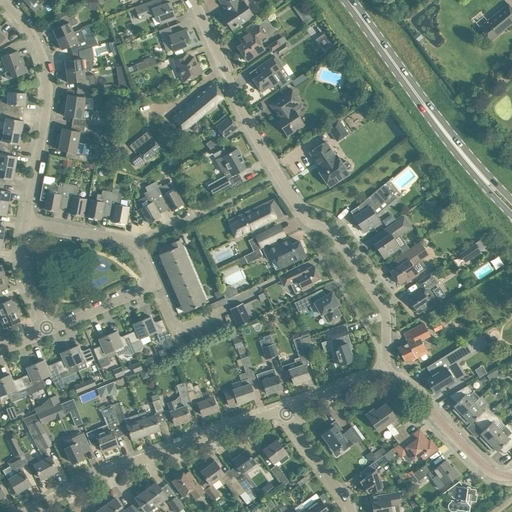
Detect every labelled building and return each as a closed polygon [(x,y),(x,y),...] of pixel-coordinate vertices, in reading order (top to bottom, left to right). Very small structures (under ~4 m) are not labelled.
[(170,2),(159,6),(156,0),(155,0),(135,8),(139,20),(154,14),(154,16),(157,15),(160,23),(176,18),(170,2)] [(243,1),(240,3),(238,0),(219,0),(227,12),(222,15),(225,19),(224,21),(227,26),(229,25),(232,29),(253,15),(246,5),(243,1)] [(95,2),(90,1),(84,4),(86,7),(89,9),(92,10),(96,9),(98,8),(95,2)] [(511,8),(508,4),(479,27),(490,41),(511,22),(511,8)] [(74,32),(71,26),(77,23),(72,10),(69,12),(58,19),(60,26),(53,29),(55,36),(52,37),(54,41),(74,32)] [(307,14),(301,18),(304,22),(305,24),(311,20),(312,19),(308,14),(307,14)] [(238,37),(242,43),(237,46),(247,61),(263,51),(257,44),(259,42),(260,43),(258,39),(261,37),(261,39),(267,35),(269,33),(273,30),(268,22),(266,19),(259,24),(259,23),(238,37)] [(185,39),(189,38),(186,29),(172,34),(170,27),(181,23),(181,22),(159,30),(167,51),(172,49),(173,51),(187,46),(185,39)] [(74,32),(54,41),(56,45),(59,43),(62,50),(69,46),(72,52),(85,49),(89,48),(93,46),(98,45),(94,36),(93,36),(85,39),(81,30),(81,29),(74,32)] [(417,32),(413,36),(418,42),(422,38),(417,32)] [(274,49),(280,45),(277,40),(271,44),(271,45),(274,49),(271,51),(272,51),(274,49)] [(119,54),(114,41),(108,44),(113,56),(119,54)] [(275,50),(277,49),(280,54),(289,47),(285,42),(280,45),(274,49),(275,50)] [(330,45),(326,48),(328,52),(330,54),(334,51),(336,50),(331,44),(330,45)] [(90,58),(86,59),(85,49),(72,52),(73,60),(65,61),(66,68),(62,68),(63,72),(84,70),(93,68),(90,58)] [(18,51),(9,54),(1,57),(7,71),(5,72),(5,74),(6,78),(8,79),(28,72),(25,63),(23,64),(18,51)] [(193,76),(202,73),(198,63),(196,63),(194,57),(189,58),(186,52),(173,57),(175,64),(177,63),(184,81),(193,78),(193,76)] [(144,59),(144,61),(147,68),(157,64),(154,56),(144,59)] [(280,87),(281,88),(292,80),(291,79),(287,82),(278,70),(282,67),(274,56),(258,67),(262,73),(253,79),(257,85),(256,86),(259,91),(261,91),(261,92),(268,87),(269,89),(278,83),(280,87)] [(338,59),(331,58),(324,63),(327,68),(340,72),(344,69),(338,59)] [(144,61),(135,64),(137,70),(146,67),(144,61)] [(123,65),(116,66),(119,88),(131,88),(123,65)] [(137,71),(135,65),(128,68),(130,73),(137,71)] [(77,88),(90,89),(90,85),(96,84),(94,75),(85,76),(84,70),(63,72),(63,76),(67,76),(68,83),(76,82),(77,88)] [(192,100),(204,115),(224,98),(213,82),(192,100)] [(89,97),(90,89),(77,88),(76,96),(68,94),(67,101),(63,101),(62,105),(84,108),(93,109),(92,109),(94,98),(89,97)] [(295,112),(301,108),(302,104),(301,102),(292,89),(278,99),(270,104),(280,119),(277,121),(288,136),(304,125),(295,112)] [(145,94),(139,90),(136,96),(142,100),(145,94)] [(0,110),(13,111),(13,105),(25,105),(25,104),(27,104),(28,97),(26,97),(26,93),(8,92),(8,99),(1,99),(0,103),(0,102),(0,110)] [(184,131),(204,115),(192,100),(185,106),(186,107),(183,110),(182,109),(172,117),(184,131)] [(93,109),(84,108),(62,105),(62,109),(65,110),(64,116),(73,118),(72,123),(85,126),(89,127),(90,120),(91,120),(92,114),(93,114),(94,111),(92,110),(93,109)] [(369,122),(360,108),(343,119),(352,132),(369,122)] [(12,118),(13,111),(0,110),(0,121),(5,122),(4,129),(21,132),(23,121),(12,118)] [(229,116),(216,126),(225,138),(238,127),(229,116)] [(338,119),(327,127),(337,141),(348,134),(338,119)] [(83,133),(85,126),(72,123),(71,130),(62,128),(61,135),(57,134),(57,138),(78,142),(80,132),(83,133)] [(21,132),(4,129),(0,128),(0,146),(7,148),(8,142),(19,144),(21,132)] [(112,131),(102,129),(101,136),(111,137),(112,131)] [(78,142),(57,138),(56,142),(59,143),(58,150),(67,151),(66,157),(87,161),(88,155),(85,154),(86,144),(78,142)] [(133,145),(145,161),(161,148),(153,138),(143,145),(139,141),(133,145)] [(309,152),(319,166),(316,168),(329,187),(349,174),(347,170),(350,168),(351,165),(348,162),(346,161),(342,164),(336,154),(335,155),(326,141),(309,152)] [(214,157),(225,151),(222,144),(211,151),(214,157)] [(6,154),(7,148),(0,146),(0,165),(15,168),(17,156),(6,154)] [(233,176),(248,167),(237,148),(216,160),(223,173),(228,170),(232,176),(233,176)] [(13,180),(15,168),(0,165),(0,182),(1,178),(13,180)] [(214,195),(234,184),(234,183),(231,185),(225,175),(208,185),(214,195)] [(170,208),(171,211),(184,204),(175,189),(174,189),(172,185),(164,190),(161,184),(158,185),(156,181),(150,184),(165,211),(170,208)] [(64,209),(69,184),(59,182),(59,185),(57,185),(57,184),(56,183),(55,182),(54,182),(52,182),(51,183),(51,184),(43,183),(40,196),(40,200),(46,201),(44,209),(58,211),(59,208),(64,209)] [(70,210),(69,214),(83,216),(86,199),(76,197),(78,185),(69,184),(64,209),(70,210)] [(145,196),(137,200),(142,207),(140,208),(149,224),(158,218),(157,215),(160,214),(165,211),(150,184),(145,187),(147,191),(144,193),(145,196)] [(364,232),(380,221),(372,210),(385,199),(390,205),(397,199),(387,186),(384,184),(357,207),(361,212),(354,217),(364,232)] [(112,192),(107,217),(113,218),(112,221),(126,224),(129,207),(119,205),(121,193),(118,193),(119,189),(113,188),(112,192)] [(0,201),(8,203),(11,191),(0,189),(0,201)] [(101,219),(101,216),(107,217),(112,192),(102,190),(101,195),(97,194),(96,200),(90,199),(87,217),(101,219)] [(431,195),(425,200),(426,202),(433,204),(436,202),(431,195)] [(236,239),(283,216),(275,198),(228,222),(236,239)] [(0,201),(0,213),(6,215),(8,203),(0,201)] [(374,244),(384,258),(389,255),(389,256),(394,253),(393,252),(400,248),(392,236),(409,224),(404,216),(377,234),(377,235),(379,234),(382,239),(374,244)] [(387,217),(382,220),(386,226),(390,222),(387,217)] [(270,229),(255,236),(260,247),(275,240),(270,229)] [(181,304),(184,312),(209,301),(208,300),(206,301),(182,245),(186,243),(183,236),(183,238),(157,249),(160,255),(161,255),(163,258),(162,259),(165,266),(166,266),(167,270),(166,270),(170,278),(171,277),(172,281),(171,282),(175,289),(176,289),(177,293),(176,293),(179,300),(180,300),(182,304),(181,304)] [(291,244),(288,237),(264,249),(269,260),(271,259),(276,270),(306,256),(302,248),(303,247),(303,245),(301,243),(301,242),(299,242),(299,241),(291,244)] [(407,281),(419,273),(413,265),(428,254),(420,242),(393,260),(394,260),(403,254),(407,260),(391,271),(399,284),(406,279),(407,281)] [(465,262),(482,250),(475,243),(459,254),(465,262)] [(247,262),(247,263),(255,260),(251,253),(244,257),(247,262)] [(306,269),(304,263),(278,275),(284,286),(297,280),(302,290),(313,284),(312,282),(320,278),(314,265),(306,269)] [(429,297),(430,294),(432,293),(429,289),(437,283),(430,273),(416,282),(419,287),(409,294),(412,298),(410,300),(414,306),(413,308),(414,310),(415,312),(417,312),(418,313),(433,303),(429,297)] [(0,289),(7,287),(6,285),(8,284),(6,275),(0,276),(0,289)] [(222,289),(222,290),(226,300),(238,294),(236,287),(229,285),(222,289)] [(325,312),(330,321),(340,315),(335,306),(339,304),(332,292),(317,300),(313,294),(326,287),(325,287),(294,302),(298,311),(315,303),(321,314),(325,312)] [(224,295),(222,290),(214,293),(216,298),(224,295)] [(212,309),(227,303),(228,303),(225,296),(209,303),(212,309)] [(0,316),(18,309),(14,301),(12,302),(11,299),(2,303),(0,299),(0,316)] [(242,303),(230,308),(232,312),(239,326),(251,321),(242,303)] [(0,330),(4,340),(15,335),(11,325),(20,321),(19,318),(21,317),(18,309),(0,316),(0,318),(2,323),(1,323),(1,322),(0,322),(0,330)] [(480,310),(473,314),(477,320),(484,315),(480,310)] [(170,338),(162,319),(156,322),(152,320),(150,316),(142,320),(148,335),(156,332),(160,342),(166,339),(169,347),(158,351),(161,358),(176,352),(170,338)] [(140,339),(148,335),(142,320),(133,323),(135,328),(134,331),(128,334),(136,353),(135,352),(140,350),(142,345),(141,341),(140,339)] [(439,321),(432,325),(436,332),(443,328),(439,321)] [(405,362),(417,356),(416,355),(426,350),(421,340),(430,336),(424,323),(412,329),(415,335),(406,339),(407,343),(398,348),(405,362)] [(349,346),(351,345),(347,334),(348,334),(345,326),(330,331),(333,339),(331,340),(336,356),(334,357),(337,365),(339,364),(353,359),(349,346)] [(299,332),(301,338),(310,335),(308,329),(299,332)] [(239,336),(237,330),(232,332),(234,338),(233,339),(236,348),(237,348),(240,357),(245,372),(239,374),(242,386),(233,389),(233,387),(224,390),(229,406),(255,397),(250,384),(257,382),(248,355),(247,355),(241,336),(239,336)] [(136,353),(128,334),(122,336),(118,335),(116,331),(108,334),(116,354),(116,356),(122,353),(131,355),(136,353)] [(298,332),(291,335),(298,355),(305,352),(301,338),(300,336),(298,332)] [(116,354),(108,334),(99,338),(101,342),(99,346),(93,349),(98,360),(106,356),(107,358),(116,354)] [(272,338),(271,339),(270,334),(265,335),(267,340),(261,342),(263,348),(262,348),(266,359),(278,355),(274,344),(272,338)] [(312,344),(309,336),(301,338),(304,347),(312,344)] [(433,375),(427,379),(435,392),(438,390),(439,392),(444,388),(443,387),(456,379),(448,366),(456,361),(457,361),(461,358),(463,357),(470,352),(465,343),(428,366),(433,375)] [(76,364),(84,361),(85,363),(94,359),(90,348),(83,351),(80,349),(78,345),(69,349),(76,364)] [(76,364),(69,349),(61,352),(62,357),(61,360),(55,363),(61,377),(74,372),(78,370),(76,364)] [(309,379),(304,364),(304,363),(303,364),(300,356),(294,358),(297,367),(284,371),(286,378),(291,376),(294,384),(309,379)] [(147,366),(154,363),(152,358),(145,361),(147,366)] [(64,382),(61,377),(55,363),(49,365),(45,364),(44,360),(35,363),(42,379),(50,375),(51,378),(59,389),(65,386),(64,382)] [(139,362),(132,365),(134,372),(142,369),(139,362)] [(45,387),(42,379),(35,363),(26,367),(28,371),(27,375),(21,377),(28,394),(45,387)] [(113,370),(116,378),(124,374),(121,366),(113,370)] [(274,368),(256,374),(260,387),(264,386),(267,393),(268,392),(269,394),(275,392),(274,390),(282,388),(277,375),(277,376),(274,368)] [(9,374),(1,378),(4,384),(7,393),(9,398),(11,402),(28,394),(21,377),(15,380),(11,378),(9,374)] [(83,382),(86,388),(95,385),(92,378),(83,382)] [(202,415),(217,410),(213,397),(204,400),(198,384),(193,386),(191,380),(183,383),(188,398),(189,397),(192,405),(198,403),(202,415)] [(77,392),(86,388),(83,382),(74,385),(77,392)] [(114,383),(105,387),(108,395),(117,392),(114,383)] [(181,400),(188,398),(183,383),(176,385),(181,400)] [(467,386),(449,396),(451,398),(457,405),(452,410),(459,417),(474,403),(480,398),(473,391),(473,392),(467,386)] [(105,387),(97,389),(101,398),(108,395),(105,387)] [(164,410),(158,394),(151,396),(153,401),(152,401),(156,413),(164,410)] [(50,397),(53,406),(60,403),(56,395),(50,397)] [(50,397),(41,405),(43,410),(53,406),(50,397)] [(73,398),(59,404),(63,415),(70,412),(73,420),(81,417),(73,398)] [(190,419),(185,406),(177,408),(175,400),(168,402),(170,408),(164,410),(166,419),(172,417),(175,424),(183,421),(184,423),(189,421),(189,419),(190,419)] [(112,404),(119,425),(126,423),(119,402),(112,404)] [(394,436),(399,443),(410,436),(386,403),(375,411),(373,409),(366,414),(379,432),(391,422),(399,433),(394,436)] [(469,422),(471,423),(473,421),(478,426),(492,412),(485,405),(485,404),(479,408),(474,403),(459,417),(466,424),(469,422)] [(63,415),(59,404),(51,407),(56,418),(63,415)] [(17,417),(15,411),(13,406),(6,409),(11,420),(17,417)] [(51,407),(37,412),(42,423),(56,418),(51,407)] [(22,408),(15,411),(17,417),(25,414),(22,408)] [(122,435),(119,425),(114,412),(104,416),(107,424),(94,430),(100,446),(99,446),(101,451),(108,448),(108,447),(117,443),(115,438),(122,435)] [(139,414),(146,434),(160,429),(155,415),(147,418),(145,412),(139,414)] [(486,445),(505,426),(492,412),(478,426),(482,431),(480,433),(482,435),(479,437),(486,445)] [(132,439),(146,434),(139,414),(127,418),(129,424),(127,425),(132,439)] [(333,427),(322,434),(333,450),(344,442),(347,446),(356,440),(358,443),(363,440),(361,437),(353,426),(345,432),(336,420),(330,424),(333,427)] [(45,448),(51,444),(39,421),(27,427),(44,459),(34,464),(41,478),(57,470),(50,456),(49,457),(45,448)] [(505,426),(486,445),(493,452),(498,447),(504,453),(504,454),(511,446),(511,432),(505,426)] [(430,439),(428,441),(419,429),(394,448),(402,457),(404,459),(406,460),(408,461),(411,461),(413,460),(415,458),(420,454),(424,459),(438,449),(430,439)] [(82,433),(64,442),(67,447),(66,448),(73,463),(83,458),(81,453),(90,449),(82,433)] [(8,440),(16,457),(23,454),(27,463),(26,463),(27,463),(28,463),(15,437),(8,440)] [(273,463),(287,453),(277,440),(264,450),(273,463)] [(373,453),(373,454),(377,459),(384,454),(387,452),(382,447),(373,453)] [(392,449),(384,455),(385,456),(388,461),(396,454),(392,449)] [(248,494),(253,490),(255,489),(244,474),(257,465),(246,450),(233,460),(243,475),(237,479),(248,494)] [(388,461),(385,456),(384,455),(374,462),(378,468),(388,461)] [(16,475),(9,479),(14,487),(13,488),(16,494),(24,489),(23,488),(30,484),(23,471),(22,471),(14,458),(8,462),(16,475)] [(410,476),(415,483),(428,473),(439,488),(458,474),(453,467),(451,468),(446,460),(431,471),(426,464),(410,476)] [(205,477),(200,481),(205,488),(205,487),(206,488),(205,489),(213,500),(219,495),(212,484),(211,485),(210,484),(218,478),(220,481),(226,477),(224,474),(215,461),(208,466),(207,464),(201,469),(202,470),(201,471),(205,477)] [(289,481),(277,464),(270,469),(282,486),(289,481)] [(248,494),(237,479),(229,469),(235,477),(229,481),(239,495),(240,495),(245,501),(250,498),(247,495),(248,494)] [(375,469),(359,481),(368,493),(371,490),(372,492),(381,489),(381,487),(382,486),(380,479),(379,479),(377,473),(375,469)] [(195,499),(205,492),(193,476),(188,479),(183,473),(181,474),(180,472),(174,476),(176,478),(172,481),(183,496),(190,491),(195,499)] [(299,485),(306,480),(301,473),(294,478),(299,485)] [(459,481),(442,494),(451,496),(453,498),(454,498),(454,500),(451,500),(451,501),(450,502),(449,503),(448,504),(448,506),(448,507),(448,509),(449,510),(450,511),(452,511),(453,511),(455,511),(456,510),(457,509),(469,511),(471,501),(476,502),(477,494),(475,494),(476,489),(470,488),(470,487),(467,486),(467,487),(463,487),(459,481)] [(146,490),(157,505),(167,497),(156,482),(146,490)] [(161,510),(157,505),(146,490),(135,498),(143,509),(138,511),(157,511),(160,510),(160,511),(161,510)] [(377,501),(371,502),(372,511),(391,511),(391,506),(401,504),(398,491),(384,494),(376,495),(377,501)] [(305,508),(308,511),(324,511),(328,508),(327,507),(331,503),(324,493),(318,497),(319,498),(312,503),(312,504),(305,508)] [(176,495),(168,501),(175,511),(177,511),(184,507),(176,495)] [(125,511),(124,510),(115,497),(104,505),(109,511),(125,511)] [(415,497),(409,501),(413,507),(419,502),(415,497)] [(282,502),(277,506),(281,511),(287,508),(282,502)]
